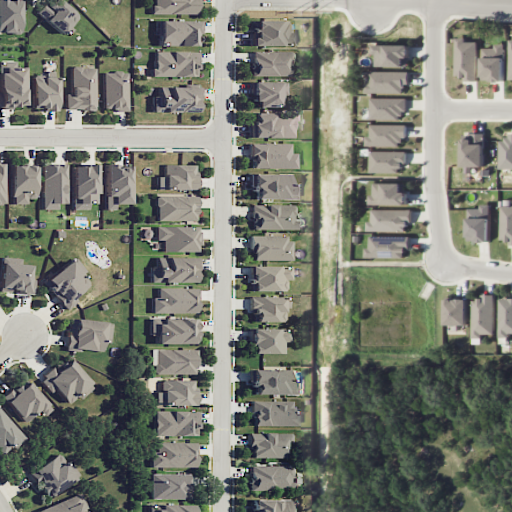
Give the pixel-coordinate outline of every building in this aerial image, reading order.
[(0,0),(0,33),(18,33),(18,0),(0,0)] [(48,0),(37,12),(63,35),(79,18),(59,0),(48,0)] [(151,0),(151,13),(195,14),(195,0),(151,0)] [(155,45),(194,46),(195,32),(197,32),(197,21),(156,20),(155,45)] [(250,46),(293,45),(293,31),(288,32),(287,20),(249,21),(250,46)] [(456,79),(476,79),(476,41),(464,41),(464,37),(455,37),(456,79)] [(376,66),(409,67),(409,45),(373,44),(372,55),(376,55),(376,66)] [(503,44),(493,44),(493,48),(481,48),(482,81),(504,80),(503,44)] [(195,52),(152,51),(151,76),(194,77),(195,52)] [(250,52),(251,76),(292,75),(291,51),(250,52)] [(22,67),(14,67),(14,61),(0,61),(0,106),(23,106),(22,67)] [(94,67),(70,66),(69,94),(64,93),(63,109),(93,109),(94,67)] [(410,72),(370,71),(369,84),(366,84),(366,92),(404,93),(404,84),(409,84),(410,72)] [(102,72),(102,110),(127,110),(126,72),(102,72)] [(55,76),(31,76),(32,109),(56,109),(55,76)] [(279,107),(279,95),(285,95),(285,81),(251,82),(251,107),(279,107)] [(157,86),(157,96),(151,96),(151,112),(195,112),(195,86),(157,86)] [(407,98),(371,98),(371,119),(400,119),(400,112),(407,112),(407,98)] [(293,138),(293,113),(251,112),(251,137),(293,138)] [(367,146),(400,146),(400,138),(406,138),(407,125),(370,124),(370,137),(367,137),(367,146)] [(511,168),(511,133),(507,134),(507,140),(500,140),(500,169),(511,168)] [(463,136),(464,182),(483,181),(483,172),(485,172),(485,135),(463,136)] [(250,143),(249,167),(295,168),(296,153),(289,153),(290,144),(250,143)] [(406,151),(371,151),(370,172),(400,173),(400,166),(406,166),(406,151)] [(65,164),(40,163),(39,209),(55,209),(55,203),(65,203),(65,164)] [(34,164),(9,165),(10,204),(25,204),(25,198),(35,198),(34,164)] [(196,190),(196,175),(191,175),(191,165),(163,164),(162,176),(156,176),(155,189),(196,190)] [(71,165),(70,209),(86,209),(86,203),(95,203),(95,165),(71,165)] [(129,165),(104,165),(103,209),(113,209),(113,204),(128,204),(129,165)] [(296,199),(296,183),(290,183),(290,174),(250,174),(250,199),(296,199)] [(402,183),(374,183),(374,195),(369,195),(369,204),(408,205),(408,192),(402,192),(402,183)] [(155,220),(195,221),(196,196),(155,196),(155,220)] [(295,230),(295,205),(251,204),(251,229),(295,230)] [(489,204),(479,204),(479,208),(467,208),(468,242),(490,241),(489,204)] [(501,239),(508,239),(508,245),(511,245),(511,205),(500,206),(501,239)] [(410,231),(410,210),(371,209),(370,230),(410,231)] [(195,251),(195,226),(154,227),(154,240),(161,240),(161,252),(195,251)] [(408,235),(371,236),(371,248),(366,248),(367,258),(409,257),(408,235)] [(290,260),(291,236),(250,236),(250,260),(290,260)] [(193,283),(194,258),(155,257),(155,266),(149,266),(149,282),(193,283)] [(29,265),(16,264),(16,259),(0,258),(0,290),(33,292),(33,279),(29,279),(29,265)] [(88,284),(69,260),(42,281),(64,309),(76,300),(73,296),(88,284)] [(284,291),(284,280),(290,280),(290,266),(249,266),(248,291),(284,291)] [(150,298),(150,313),(195,312),(195,288),(156,288),(156,298),(150,298)] [(250,322),(284,321),(284,296),(249,297),(250,322)] [(494,297),(473,297),(473,338),(482,338),(482,334),(495,334),(494,297)] [(468,298),(446,299),(447,325),(468,325),(468,298)] [(511,298),(499,298),(500,338),(509,337),(509,333),(511,333),(511,298)] [(111,323),(68,318),(65,348),(100,352),(101,342),(108,343),(111,323)] [(154,344),(193,343),(193,318),(148,319),(149,336),(154,335),(154,344)] [(289,329),(249,328),(249,353),(282,354),(282,342),(289,342),(289,329)] [(194,350),(150,349),(150,373),(194,374),(194,350)] [(65,357),(38,381),(49,393),(53,389),(67,404),(77,395),(79,398),(92,386),(65,357)] [(295,394),(295,379),(289,379),(289,369),(250,370),(250,395),(295,394)] [(154,392),(155,406),(194,405),(193,380),(160,380),(160,392),(154,392)] [(51,409),(26,381),(19,388),(16,384),(1,398),(23,423),(38,409),(44,416),(51,409)] [(250,425),(296,426),(297,410),(290,410),(291,401),(251,401),(250,425)] [(24,437),(0,410),(0,453),(3,457),(24,437)] [(195,436),(195,411),(153,410),(153,435),(195,436)] [(249,457),(291,458),(292,433),(249,433),(249,457)] [(149,467),(194,467),(194,443),(155,442),(155,452),(149,452),(149,467)] [(45,498),(74,478),(56,453),(27,473),(45,498)] [(248,491),(292,489),(292,465),(248,466),(248,491)] [(150,498),(189,497),(188,473),(150,474),(150,498)] [(36,511),(81,511),(80,509),(85,506),(80,493),(36,511)] [(288,511),(288,499),(249,500),(248,511),(288,511)]
